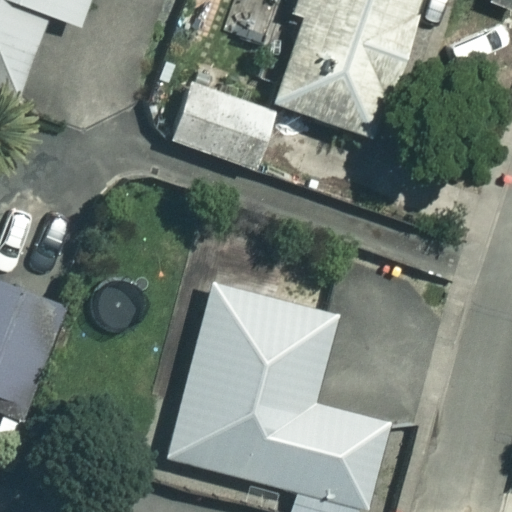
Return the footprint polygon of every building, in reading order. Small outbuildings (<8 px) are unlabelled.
[(0,0),(0,92),(34,6),(67,19),(73,0),(0,0)] [(400,0),(280,0),(249,91),(357,128),(400,0)] [(234,160),(251,114),(169,85),(153,131),(234,160)] [(325,309),(200,277),(156,450),(285,484),(279,509),(288,511),(349,511),(375,415),(302,397),(325,309)] [(50,299),(0,280),(0,408),(8,412),(50,299)]
